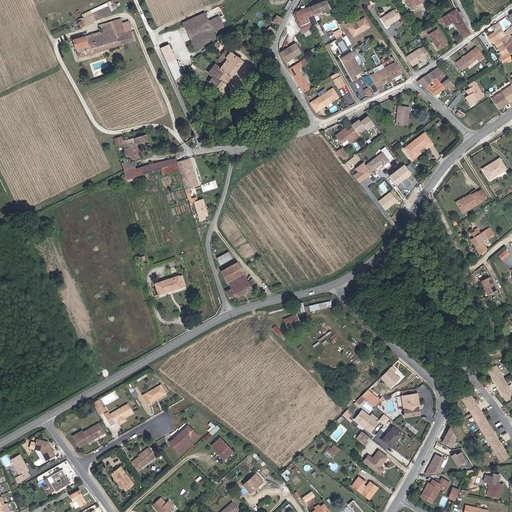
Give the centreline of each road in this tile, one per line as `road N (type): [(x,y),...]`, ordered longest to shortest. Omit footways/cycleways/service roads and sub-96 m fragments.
road 1 (unclassified): [(400,498),(439,422),(441,399),(334,284)]
road 2 (unclassified): [(311,129),(237,151),(206,245),(227,315)]
road 3 (secondary): [(46,418),(227,315)]
road 4 (secondary): [(334,284),(381,253),(472,140)]
road 5 (unknown): [(205,149),(136,0)]
road 6 (unknown): [(68,75),(101,131),(161,126),(188,151)]
road 7 (unknown): [(426,192),(468,271),(511,238)]
road 8 (unclassified): [(311,129),(277,62),(279,31),(295,0)]
